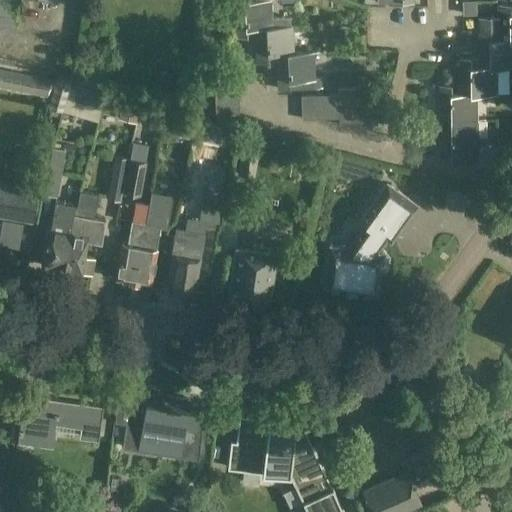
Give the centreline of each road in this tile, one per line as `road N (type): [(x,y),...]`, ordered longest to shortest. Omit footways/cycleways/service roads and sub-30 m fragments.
road 1 (residential): [(416,352),(383,354),(0,300)]
road 2 (residential): [(416,352),(432,311),(511,195)]
road 3 (unclassified): [(503,511),(416,352)]
road 4 (residential): [(391,152),(261,122),(263,96)]
road 5 (residential): [(511,187),(391,152)]
road 6 (residential): [(391,152),(405,54),(421,40)]
